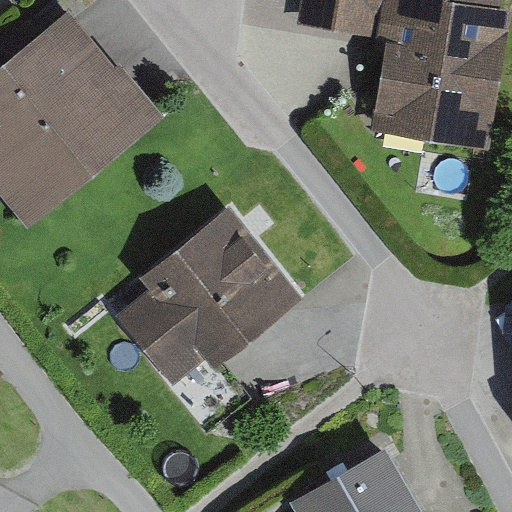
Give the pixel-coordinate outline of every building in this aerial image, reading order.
[(511,0),(300,0),(297,20),(376,34),(375,40),(385,42),(370,127),(491,147),(511,23),(511,0)] [(69,2),(0,58),(0,191),(27,224),(163,111),(116,54),(114,56),(69,2)] [(117,310),(174,381),(206,354),(214,364),(304,291),(229,199),(140,272),(149,284),(117,310)] [(511,344),(511,298),(506,302),(503,330),(511,344)] [(299,511),(422,511),(383,442),(290,495),(299,511)]
